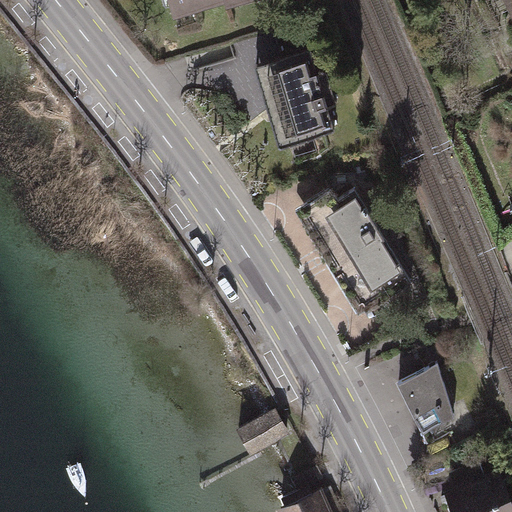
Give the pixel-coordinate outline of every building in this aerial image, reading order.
[(166,0),(171,17),(230,1),(229,0),(166,0)] [(229,0),(230,1),(232,10),(267,0),(229,0)] [(511,0),(498,0),(509,25),(511,23),(511,0)] [(319,51),(258,69),(282,149),(343,131),(319,51)] [(362,182),(308,213),(366,313),(419,283),(362,182)] [(433,358),(393,377),(417,428),(448,413),(433,358)] [(272,403),(231,425),(245,451),(286,429),(272,403)] [(511,511),(511,508),(495,464),(439,485),(449,511),(511,511)] [(332,511),(321,486),(274,506),(276,511),(332,511)]
